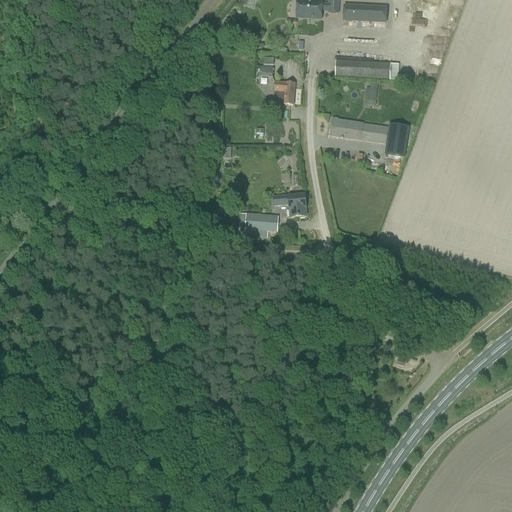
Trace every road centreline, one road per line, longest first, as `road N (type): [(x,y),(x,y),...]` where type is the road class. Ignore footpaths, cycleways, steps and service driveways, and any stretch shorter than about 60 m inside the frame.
road 1 (unclassified): [(313,45),(308,136),(330,252),(376,334),(445,363),(407,403),(337,511)]
road 2 (primary): [(362,511),(432,412),(511,338)]
